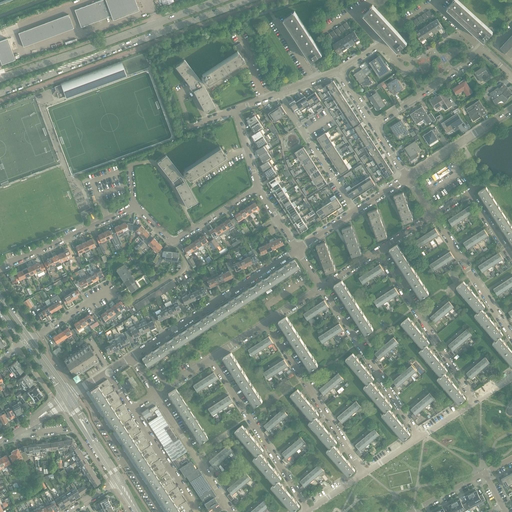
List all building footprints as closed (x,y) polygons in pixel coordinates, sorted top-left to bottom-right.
[(135,0),(102,0),(75,10),(81,27),(112,16),(113,20),(139,11),(135,0)] [(493,32),(489,29),(457,0),(454,0),(448,7),(478,35),(477,36),(481,39),(481,38),(485,41),(493,32)] [(407,43),(404,39),(377,9),(374,6),(365,14),(393,44),(392,45),(395,48),(396,48),(399,51),(407,43)] [(323,54),(320,50),(295,12),(286,19),(308,53),(307,54),(310,58),(311,57),(313,60),(323,54)] [(69,15),(19,33),(24,47),(74,28),(69,15)] [(437,19),(433,22),(438,31),(443,28),(437,19)] [(433,22),(429,25),(434,33),(438,31),(433,22)] [(434,33),(429,25),(424,28),(430,36),(434,33)] [(424,28),(420,30),(426,39),(430,36),(424,28)] [(421,42),(426,39),(420,30),(416,33),(421,42)] [(355,31),(350,34),(356,43),(360,40),(355,31)] [(351,46),(356,43),(350,34),(346,37),(351,46)] [(351,46),(346,37),(341,40),(347,49),(351,46)] [(511,37),(506,44),(503,48),(511,55),(511,54),(511,37)] [(16,60),(15,59),(8,38),(0,41),(0,59),(2,65),(16,60)] [(343,52),(347,49),(341,40),(337,43),(343,52)] [(338,54),(343,52),(337,43),(333,46),(338,54)] [(183,61),(175,67),(176,67),(180,73),(180,74),(181,73),(185,80),(186,79),(190,86),(189,87),(192,91),(193,91),(198,98),(197,98),(201,105),(205,112),(204,112),(205,112),(214,107),(202,86),(201,84),(204,82),(205,83),(206,83),(207,84),(210,82),(210,83),(210,82),(216,78),(217,78),(223,74),(224,74),(223,73),(230,69),(230,70),(230,69),(237,65),(243,61),(244,61),(243,60),(242,57),(240,55),(238,52),(204,74),(205,75),(201,77),(202,80),(199,82),(198,80),(183,61)] [(380,58),(370,64),(379,77),(388,71),(380,58)] [(54,87),(59,99),(66,96),(67,97),(67,96),(68,98),(67,98),(92,89),(91,89),(91,88),(91,86),(100,82),(101,84),(101,85),(125,76),(125,75),(126,75),(120,61),(60,83),(61,84),(54,87)] [(367,66),(354,75),(359,83),(361,82),(362,84),(361,84),(364,88),(369,85),(372,83),(368,76),(367,77),(365,74),(370,71),(367,66)] [(485,66),(475,73),(480,82),(491,75),(485,66)] [(397,78),(387,84),(394,95),(403,89),(397,78)] [(460,85),(453,89),(456,95),(463,90),(467,96),(473,92),(464,79),(459,83),(460,85)] [(325,87),(328,91),(337,85),(334,81),(331,82),(330,81),(318,86),(320,89),(320,90),(325,87)] [(495,90),(489,94),(494,101),(500,97),(499,96),(502,95),(507,100),(511,94),(511,92),(508,88),(504,84),(499,89),(498,87),(495,90)] [(328,91),(331,96),(340,90),(337,85),(328,91)] [(331,96),(334,100),(343,95),(340,90),(331,96)] [(315,92),(311,95),(316,104),(321,101),(315,92)] [(376,93),(369,98),(378,111),(385,106),(376,93)] [(437,97),(431,101),(435,109),(442,104),(445,110),(451,106),(443,93),(437,97)] [(305,96),(312,107),(316,104),(311,95),(306,98),(305,96)] [(345,99),(343,95),(334,100),(337,105),(345,99)] [(305,96),(300,99),(306,108),(310,105),(311,107),(312,107),(305,96)] [(295,100),(301,111),(306,108),(300,99),(296,102),(295,100)] [(348,104),(345,99),(337,105),(340,109),(348,104)] [(301,111),(295,100),(290,103),(297,114),(301,111)] [(475,103),(466,109),(467,108),(469,111),(468,112),(473,120),(480,116),(481,117),(487,113),(479,100),(475,103)] [(340,109),(343,114),(351,108),(348,104),(340,109)] [(275,109),(281,119),(288,115),(282,105),(275,109)] [(410,115),(416,124),(421,120),(422,121),(425,119),(428,124),(427,124),(427,125),(432,122),(422,107),(410,115)] [(354,113),(351,108),(343,114),(346,118),(354,113)] [(275,123),(281,119),(275,109),(269,113),(275,123)] [(247,120),(252,127),(261,121),(255,112),(249,116),(251,118),(247,120)] [(357,117),(354,113),(346,118),(349,123),(357,117)] [(457,114),(444,122),(450,131),(454,129),(456,128),(455,128),(463,123),(457,114)] [(357,117),(349,123),(352,128),(360,122),(357,117)] [(407,134),(410,132),(401,120),(391,127),(397,136),(405,131),(407,134)] [(265,127),(261,121),(252,127),(256,133),(261,130),(265,127)] [(352,129),(355,133),(364,128),(361,123),(352,129)] [(355,133),(358,138),(367,132),(364,128),(355,133)] [(436,128),(423,136),(429,145),(438,139),(435,136),(439,133),(436,128)] [(252,136),(256,142),(265,136),(261,130),(256,133),(252,136)] [(358,138),(361,142),(370,137),(367,132),(358,138)] [(320,143),(329,137),(326,133),(317,138),(320,143)] [(270,142),(265,136),(256,142),(260,148),(266,145),(270,142)] [(320,143),(323,148),(332,142),(329,137),(320,143)] [(373,141),(370,137),(361,142),(364,147),(373,141)] [(364,147),(367,151),(376,146),(373,141),(364,147)] [(419,156),(417,154),(421,151),(415,141),(405,148),(411,158),(413,160),(419,156)] [(335,146),(332,142),(323,148),(326,152),(335,146)] [(256,151),(260,157),(270,151),(266,145),(260,148),(256,151)] [(326,152),(329,157),(338,151),(335,146),(326,152)] [(367,151),(370,156),(379,150),(376,146),(367,151)] [(187,207),(186,207),(187,207),(196,202),(184,181),(183,179),(187,177),(188,178),(187,178),(188,180),(189,179),(189,180),(192,178),(192,177),(198,173),(199,174),(199,173),(205,169),(206,169),(205,169),(212,165),(212,164),(219,160),(225,156),(226,156),(222,150),(220,147),(186,170),(187,170),(183,173),(184,175),(181,177),(180,175),(165,156),(157,162),(157,163),(158,162),(162,169),(163,168),(167,175),(168,175),(172,181),(171,182),(174,187),(175,186),(180,193),(179,193),(183,200),(187,207)] [(304,147),(295,153),(298,157),(307,152),(304,147)] [(370,156),(373,160),(382,155),(379,150),(370,156)] [(274,158),(270,151),(260,157),(264,163),(264,164),(270,160),(274,158)] [(329,157),(332,161),(341,156),(338,151),(329,157)] [(298,157),(301,162),(310,156),(307,152),(298,157)] [(373,160),(376,165),(385,159),(382,155),(373,160)] [(310,156),(301,162),(304,166),(313,161),(310,156)] [(332,161),(335,166),(344,160),(341,156),(332,161)] [(376,165),(379,170),(388,164),(385,159),(376,165)] [(274,166),(270,160),(264,164),(264,163),(260,166),(264,172),(274,166)] [(335,166),(338,170),(347,165),(344,160),(335,166)] [(304,166),(307,171),(316,165),(313,161),(304,166)] [(379,170),(382,174),(390,168),(388,164),(379,170)] [(316,165),(307,171),(310,175),(319,170),(316,165)] [(350,169),(347,165),(338,170),(341,175),(350,169)] [(264,172),(268,179),(274,175),(278,173),(274,166),(264,172)] [(394,173),(390,168),(382,174),(385,179),(394,173)] [(310,175),(313,180),(322,174),(319,170),(310,175)] [(322,174),(313,180),(316,185),(324,179),(322,174)] [(267,183),(271,188),(281,181),(278,176),(276,178),(274,175),(268,179),(270,181),(267,183)] [(375,185),(370,176),(365,179),(371,188),(375,185)] [(328,184),(324,179),(316,185),(319,189),(328,184)] [(366,191),(371,188),(365,179),(361,182),(366,191)] [(281,181),(271,188),(274,193),(284,186),(281,181)] [(366,191),(361,182),(356,185),(362,194),(366,191)] [(357,197),(362,194),(356,185),(351,188),(357,197)] [(274,193),(277,198),(286,193),(288,191),(284,186),(274,193)] [(478,192),(487,206),(495,201),(486,187),(478,192)] [(351,188),(347,191),(352,200),(357,197),(351,188)] [(394,196),(399,210),(408,206),(403,192),(394,196)] [(289,198),(286,193),(277,198),(280,203),(289,198)] [(292,203),(289,198),(280,203),(284,208),(292,203)] [(337,198),(332,201),(337,210),(342,206),(337,198)] [(337,210),(332,201),(327,205),(332,213),(337,210)] [(496,220),(504,215),(495,201),(487,206),(496,220)] [(255,202),(249,205),(253,211),(259,208),(255,202)] [(284,208),(287,213),(295,208),(297,207),(294,202),(292,203),(284,208)] [(249,205),(245,208),(249,215),(253,211),(249,205)] [(327,216),(332,213),(327,205),(322,208),(327,216)] [(413,221),(408,206),(399,210),(404,224),(413,221)] [(474,214),(469,206),(464,210),(468,216),(472,214),(473,215),(474,214)] [(297,207),(295,208),(287,213),(290,218),(299,213),(301,212),(297,207)] [(245,208),(240,212),(243,218),(249,215),(245,208)] [(322,220),(327,216),(322,208),(316,211),(322,220)] [(368,212),(370,218),(373,226),(382,223),(377,209),(368,212)] [(469,217),(468,216),(464,210),(459,213),(463,219),(467,217),(468,218),(469,217)] [(239,222),(238,221),(243,218),(240,212),(234,215),(235,217),(233,219),(236,224),(239,222)] [(290,218),(293,223),(302,218),(299,213),(290,218)] [(464,220),(463,219),(459,213),(454,216),(458,223),(462,220),(463,221),(464,220)] [(511,229),(511,226),(504,215),(496,220),(505,234),(511,229)] [(459,224),(458,223),(454,216),(449,220),(453,226),(457,224),(458,225),(459,224)] [(297,228),(305,223),(307,222),(304,217),(302,218),(293,223),(297,228)] [(229,218),(224,222),(228,228),(233,224),(234,226),(237,224),(236,224),(233,219),(231,221),(229,218)] [(120,225),(123,232),(129,230),(129,231),(132,231),(133,226),(133,224),(128,223),(126,224),(125,222),(120,225)] [(228,228),(224,222),(219,225),(223,231),(228,228)] [(308,228),(305,223),(297,228),(300,234),(308,228)] [(387,237),(382,223),(373,226),(378,240),(387,237)] [(123,232),(120,225),(114,228),(115,229),(112,230),(116,238),(119,244),(121,243),(119,238),(125,235),(123,232)] [(138,226),(133,226),(132,231),(135,232),(135,231),(139,235),(145,230),(141,225),(139,227),(138,226)] [(219,225),(214,229),(218,235),(223,231),(219,225)] [(342,229),(347,243),(356,240),(351,226),(342,229)] [(435,228),(429,232),(434,238),(437,236),(438,237),(440,236),(435,228)] [(221,239),(218,235),(214,229),(209,232),(213,239),(211,241),(215,247),(218,246),(216,242),(221,239)] [(109,230),(104,233),(107,240),(113,237),(109,230)] [(149,234),(145,230),(139,235),(144,240),(149,234)] [(484,230),(479,233),(483,239),(487,237),(488,238),(489,237),(484,230)] [(434,238),(429,232),(425,235),(429,241),(432,239),(433,240),(434,239),(434,238)] [(107,240),(104,233),(98,235),(99,237),(96,238),(103,252),(105,251),(103,245),(108,243),(107,240)] [(484,240),(483,239),(479,233),(474,236),(478,243),(482,240),(483,241),(484,240)] [(204,235),(198,239),(204,247),(205,248),(206,247),(206,244),(208,241),(204,235)] [(425,235),(419,238),(424,245),(427,242),(428,243),(429,242),(429,241),(425,235)] [(474,236),(469,239),(473,246),(477,244),(478,245),(479,244),(478,243),(474,236)] [(281,237),(275,240),(278,247),(284,244),(281,237)] [(148,244),(152,248),(158,242),(153,238),(148,244)] [(424,245),(419,238),(414,241),(419,248),(422,246),(423,247),(424,246),(424,245)] [(92,239),(87,242),(90,249),(96,246),(92,239)] [(198,239),(194,242),(197,248),(199,250),(204,247),(198,239)] [(474,247),(473,246),(469,239),(464,243),(468,249),(472,247),(473,248),(474,247)] [(275,240),(269,243),(272,250),(278,247),(275,240)] [(361,254),(356,240),(347,243),(352,257),(361,254)] [(81,244),(84,251),(85,254),(91,251),(90,249),(87,242),(81,244)] [(162,247),(158,242),(152,248),(157,252),(162,247)] [(194,242),(189,245),(192,251),(197,248),(194,242)] [(316,246),(321,260),(331,256),(326,242),(316,246)] [(144,243),(140,247),(138,249),(140,251),(146,245),(144,243)] [(272,250),(269,243),(264,245),(267,252),(272,250)] [(79,254),(84,251),(81,244),(76,247),(79,254)] [(188,254),(192,251),(189,245),(184,249),(188,254)] [(264,245),(256,249),(258,254),(261,253),(261,255),(267,252),(264,245)] [(390,250),(398,263),(406,258),(397,245),(390,250)] [(255,254),(249,257),(252,263),(258,261),(256,256),(258,254),(256,249),(255,248),(253,250),(255,254)] [(69,250),(63,252),(66,260),(72,257),(69,250)] [(450,251),(445,255),(449,261),(453,259),(454,260),(455,259),(450,251)] [(63,252),(58,255),(61,262),(66,260),(63,252)] [(499,253),(494,256),(498,262),(502,260),(503,261),(504,260),(499,253)] [(58,255),(52,258),(55,265),(56,267),(62,265),(61,262),(58,255)] [(450,262),(449,261),(445,255),(440,258),(444,265),(447,262),(448,263),(450,262)] [(336,271),(331,256),(321,260),(326,274),(336,271)] [(498,262),(494,256),(489,259),(493,266),(497,263),(498,264),(499,263),(498,262)] [(252,263),(249,257),(244,259),(247,266),(252,263)] [(50,267),(55,265),(52,258),(46,260),(47,261),(44,263),(48,272),(52,271),(50,267)] [(192,258),(188,260),(192,267),(196,264),(192,258)] [(398,263),(405,274),(413,269),(406,258),(398,263)] [(440,258),(435,261),(439,268),(442,266),(443,267),(444,266),(444,265),(440,258)] [(241,269),(247,266),(244,259),(238,262),(241,269)] [(489,259),(484,263),(488,269),(492,267),(492,268),(494,267),(493,266),(489,259)] [(294,260),(280,269),(285,277),(299,268),(294,260)] [(439,269),(439,268),(435,261),(429,265),(434,271),(437,269),(438,270),(439,269)] [(94,270),(95,273),(98,279),(104,276),(100,268),(99,268),(99,269),(97,270),(92,262),(90,263),(92,267),(94,270)] [(238,262),(230,266),(232,271),(235,270),(236,271),(241,269),(238,262)] [(39,263),(33,265),(37,272),(37,274),(44,271),(45,273),(47,272),(43,264),(40,265),(39,263)] [(229,271),(224,273),(227,280),(232,277),(230,272),(232,271),(230,266),(229,263),(226,265),(229,271)] [(489,270),(488,269),(484,263),(479,266),(483,272),(487,270),(488,271),(489,270)] [(380,264),(374,268),(379,274),(382,272),(383,273),(384,272),(380,264)] [(31,275),(37,272),(33,265),(28,268),(31,275)] [(117,269),(121,275),(127,270),(124,265),(117,269)] [(28,268),(22,270),(26,277),(31,275),(28,268)] [(379,275),(379,274),(374,268),(369,271),(373,277),(377,275),(378,276),(379,275)] [(82,269),(80,270),(88,285),(93,282),(90,276),(89,274),(86,276),(82,269)] [(280,269),(267,278),(272,286),(285,277),(280,269)] [(405,274),(413,286),(421,281),(413,269),(405,274)] [(26,277),(22,270),(16,273),(18,275),(15,277),(17,281),(26,277)] [(82,288),(88,285),(80,270),(78,271),(82,278),(78,280),(74,282),(77,288),(80,286),(82,288)] [(131,276),(127,270),(121,275),(124,280),(131,276)] [(369,271),(364,274),(368,281),(372,278),(373,279),(374,278),(373,277),(369,271)] [(90,276),(93,282),(98,279),(95,273),(90,276)] [(221,283),(227,280),(224,273),(218,276),(221,283)] [(369,282),(368,281),(364,274),(359,278),(363,284),(367,282),(368,283),(369,282)] [(131,276),(124,280),(128,286),(135,281),(131,276)] [(221,283),(218,276),(212,279),(216,285),(221,283)] [(272,286),(267,278),(253,287),(258,295),(272,286)] [(207,281),(205,282),(207,288),(210,287),(210,288),(216,285),(212,279),(207,281)] [(138,287),(135,281),(128,286),(132,291),(138,287)] [(334,286),(343,299),(350,294),(342,281),(334,286)] [(429,293),(421,281),(413,286),(421,298),(429,293)] [(204,288),(198,290),(201,297),(207,294),(205,289),(207,288),(205,282),(202,284),(204,288)] [(456,288),(467,300),(474,294),(464,282),(456,288)] [(504,282),(499,286),(503,292),(507,290),(507,291),(509,290),(508,289),(504,282)] [(504,293),(503,292),(499,286),(494,289),(498,295),(502,293),(503,294),(504,293)] [(244,304),(258,295),(253,287),(239,296),(244,304)] [(395,287),(390,291),(394,297),(397,295),(398,296),(400,295),(395,287)] [(78,296),(80,294),(77,290),(75,291),(74,291),(69,294),(73,300),(78,296)] [(198,290),(193,293),(196,299),(201,297),(198,290)] [(390,291),(384,294),(388,301),(392,298),(393,299),(394,298),(394,297),(390,291)] [(51,301),(53,304),(57,310),(62,306),(57,299),(60,297),(57,293),(54,294),(57,298),(51,301)] [(196,299),(193,293),(187,295),(190,302),(196,299)] [(64,298),(67,303),(68,303),(73,300),(69,294),(64,297),(64,298)] [(343,299),(350,310),(358,305),(350,294),(343,299)] [(389,302),(388,301),(384,294),(379,298),(383,304),(387,302),(388,303),(389,302)] [(474,294),(467,300),(478,313),(482,309),(485,307),(474,294)] [(181,304),(184,303),(185,305),(190,302),(187,295),(179,299),(181,304)] [(230,313),(244,304),(239,296),(225,305),(230,313)] [(384,305),(383,304),(379,298),(374,301),(378,307),(382,305),(383,306),(384,305)] [(28,299),(22,303),(27,310),(33,307),(28,299)] [(179,305),(181,304),(179,299),(176,300),(178,304),(173,307),(176,313),(181,310),(179,305)] [(328,309),(329,308),(324,300),(319,304),(323,310),(327,308),(328,309)] [(120,301),(115,305),(121,313),(125,310),(123,307),(124,307),(123,305),(120,301)] [(449,301),(444,305),(449,311),(453,308),(454,309),(455,308),(449,301)] [(42,308),(43,310),(47,316),(52,313),(48,307),(47,304),(43,307),(41,304),(40,305),(42,308)] [(57,310),(53,304),(48,307),(52,313),(57,310)] [(176,313),(173,307),(171,304),(166,307),(167,309),(170,316),(176,313)] [(319,304),(314,307),(318,313),(322,311),(323,312),(324,311),(323,310),(319,304)] [(121,313),(115,305),(110,308),(115,314),(117,317),(122,314),(121,313)] [(230,313),(225,305),(211,314),(216,322),(230,313)] [(350,310),(358,322),(366,317),(358,305),(350,310)] [(444,305),(440,309),(445,315),(448,312),(449,313),(450,312),(449,311),(444,305)] [(318,313),(314,307),(309,310),(313,317),(317,314),(318,315),(319,314),(318,313)] [(43,310),(42,308),(40,309),(37,311),(39,315),(38,316),(40,319),(41,318),(42,319),(47,316),(43,310)] [(110,308),(106,312),(110,317),(115,314),(110,308)] [(165,318),(170,316),(167,309),(161,312),(165,318)] [(445,315),(440,309),(435,313),(440,319),(443,316),(444,317),(445,316),(445,315)] [(492,322),(482,309),(478,313),(477,314),(474,316),(485,328),(492,322)] [(314,318),(313,317),(309,310),(304,314),(308,320),(312,318),(313,319),(314,318)] [(111,319),(110,317),(106,312),(100,315),(102,317),(100,319),(103,324),(106,322),(106,323),(111,319)] [(156,321),(158,320),(159,321),(165,318),(161,312),(156,315),(155,314),(153,315),(154,316),(156,321)] [(441,320),(440,319),(435,313),(430,317),(434,322),(435,323),(439,320),(440,321),(441,320)] [(84,318),(88,324),(89,326),(97,321),(94,316),(91,318),(89,314),(84,318)] [(203,331),(216,322),(211,314),(197,323),(203,331)] [(147,323),(150,330),(156,327),(153,322),(156,321),(154,316),(151,317),(153,321),(147,323)] [(279,322),(287,335),(295,330),(287,317),(279,322)] [(374,329),(366,317),(358,322),(366,335),(374,329)] [(419,330),(416,326),(408,317),(401,324),(412,336),(419,330)] [(88,324),(84,318),(79,321),(83,327),(88,324)] [(84,329),(83,327),(79,321),(74,324),(76,327),(74,329),(76,333),(79,332),(79,333),(84,329)] [(503,334),(492,322),(485,328),(496,341),(500,337),(503,334)] [(145,333),(150,330),(147,323),(142,326),(145,333)] [(203,331),(197,323),(184,332),(189,340),(203,331)] [(343,332),(344,331),(339,324),(334,327),(339,333),(342,331),(343,332)] [(142,326),(136,329),(139,335),(145,333),(142,326)] [(63,331),(67,337),(72,334),(76,340),(78,339),(75,334),(73,329),(70,331),(68,327),(63,331)] [(339,334),(339,333),(334,327),(329,330),(333,337),(337,334),(338,335),(339,334)] [(130,330),(127,331),(130,337),(133,336),(134,338),(139,335),(136,329),(131,331),(130,330)] [(467,329),(462,333),(467,339),(471,336),(472,337),(473,336),(467,329)] [(303,341),(295,330),(287,335),(295,346),(303,341)] [(329,330),(324,334),(328,340),(332,338),(333,339),(334,338),(333,337),(329,330)] [(412,336),(423,349),(426,345),(430,342),(419,330),(412,336)] [(63,331),(58,334),(62,340),(67,337),(63,331)] [(127,337),(121,340),(125,347),(130,344),(128,338),(130,337),(127,331),(125,332),(127,337)] [(184,332),(170,341),(175,349),(189,340),(184,332)] [(462,333),(458,337),(463,343),(466,340),(467,341),(468,340),(467,339),(462,333)] [(57,343),(62,340),(58,334),(53,337),(57,343)] [(329,341),(328,340),(324,334),(319,337),(323,343),(327,341),(328,342),(329,341)] [(269,336),(264,339),(268,346),(272,344),(273,345),(274,344),(269,336)] [(393,337),(389,341),(394,347),(397,344),(398,345),(399,344),(393,337)] [(463,343),(458,337),(453,341),(458,347),(461,344),(462,345),(464,344),(463,343)] [(492,343),(503,356),(510,350),(500,337),(496,341),(492,343)] [(264,339),(259,343),(263,349),(267,347),(267,348),(269,347),(268,346),(264,339)] [(119,349),(125,347),(121,340),(116,343),(119,349)] [(175,349),(170,341),(156,350),(161,358),(175,349)] [(302,358),(310,353),(303,341),(295,346),(302,358)] [(395,348),(394,347),(389,341),(384,345),(389,351),(393,348),(394,349),(395,348)] [(459,348),(458,347),(453,341),(448,345),(452,350),(453,351),(457,348),(458,349),(459,348)] [(64,360),(68,366),(65,367),(68,372),(71,370),(73,375),(76,380),(80,377),(78,374),(93,364),(95,366),(99,363),(98,361),(99,360),(88,344),(88,345),(86,342),(82,345),(83,347),(64,360)] [(116,343),(110,345),(113,352),(119,349),(116,343)] [(259,343),(254,346),(258,353),(261,350),(262,351),(263,350),(263,349),(259,343)] [(108,354),(113,352),(110,345),(105,348),(108,354)] [(389,351),(384,345),(380,349),(385,355),(388,352),(389,353),(390,352),(389,351)] [(437,358),(426,345),(423,349),(419,352),(430,364),(437,358)] [(258,354),(258,353),(254,346),(248,350),(252,356),(256,354),(257,355),(258,354)] [(53,352),(56,357),(63,352),(60,348),(53,352)] [(379,358),(380,359),(383,356),(384,357),(385,356),(385,355),(380,349),(375,353),(379,358)] [(147,367),(161,358),(156,350),(142,359),(147,367)] [(511,351),(510,350),(503,356),(511,365),(511,366),(511,351)] [(223,358),(232,371),(240,366),(231,353),(223,358)] [(318,365),(310,353),(302,358),(310,371),(318,365)] [(346,359),(357,372),(364,366),(353,353),(346,359)] [(485,357),(480,361),(485,367),(489,364),(490,365),(491,364),(485,357)] [(448,370),(437,358),(430,364),(440,377),(444,373),(448,370)] [(284,359),(279,363),(283,369),(287,367),(288,368),(289,367),(284,359)] [(11,369),(13,372),(21,366),(19,363),(18,363),(17,361),(8,367),(10,369),(11,369)] [(480,361),(476,365),(481,371),(484,368),(485,369),(486,368),(485,367),(480,361)] [(284,370),(283,369),(279,363),(274,366),(278,373),(282,370),(283,371),(284,370)] [(412,365),(407,369),(412,375),(415,372),(416,373),(417,372),(412,365)] [(481,371),(476,365),(471,369),(476,375),(479,372),(481,373),(482,372),(481,371)] [(21,366),(13,372),(12,372),(16,377),(24,371),(23,369),(21,366)] [(239,382),(247,377),(240,366),(232,371),(239,382)] [(274,366),(269,370),(273,376),(276,374),(277,375),(279,374),(278,373),(274,366)] [(374,379),(364,366),(357,372),(367,385),(371,381),(374,379)] [(413,376),(412,375),(407,369),(403,373),(407,379),(411,376),(412,377),(413,376)] [(477,376),(476,375),(471,369),(466,373),(470,377),(471,378),(471,379),(475,376),(476,377),(477,376)] [(273,377),(273,376),(269,370),(263,373),(267,379),(271,377),(272,378),(273,377)] [(214,372),(209,376),(213,382),(216,380),(217,381),(219,380),(214,372)] [(338,373),(334,377),(339,383),(342,380),(343,381),(344,380),(338,373)] [(407,379),(403,373),(398,377),(403,383),(406,380),(407,381),(408,380),(407,379)] [(437,379),(448,392),(455,386),(444,373),(440,377),(437,379)] [(20,382),(22,385),(30,379),(28,376),(26,374),(18,380),(19,382),(20,382)] [(213,383),(213,382),(209,376),(204,379),(208,385),(211,383),(212,384),(213,383)] [(239,382),(247,394),(255,389),(247,377),(239,382)] [(339,384),(339,383),(334,377),(329,381),(334,387),(337,384),(338,385),(339,384)] [(397,386),(397,387),(398,387),(401,384),(403,385),(404,384),(403,383),(398,377),(393,381),(397,386)] [(33,382),(30,379),(22,385),(24,387),(23,388),(25,390),(33,384),(32,382),(33,382)] [(91,392),(100,405),(117,394),(114,390),(114,391),(110,385),(110,384),(107,379),(95,387),(96,388),(91,392)] [(208,386),(208,385),(204,379),(198,382),(203,389),(206,386),(207,387),(208,386)] [(128,393),(134,389),(129,381),(123,385),(128,393)] [(335,388),(334,387),(329,381),(324,385),(329,391),(333,388),(334,389),(335,388)] [(382,394),(371,381),(367,385),(364,387),(375,400),(382,394)] [(203,390),(203,389),(198,382),(193,386),(197,392),(201,390),(202,391),(203,390)] [(320,389),(323,394),(324,395),(325,395),(328,392),(329,393),(330,392),(329,391),(324,385),(320,389)] [(466,398),(455,386),(448,392),(455,400),(459,404),(466,398)] [(32,397),(40,391),(38,388),(37,389),(36,387),(27,393),(29,395),(32,397)] [(177,407),(184,402),(176,389),(168,394),(177,407)] [(263,401),(255,389),(247,394),(255,406),(263,401)] [(290,396),(301,408),(308,402),(298,389),(290,396)] [(40,391),(32,397),(34,400),(33,401),(34,403),(43,397),(41,395),(42,395),(40,391)] [(430,393),(425,397),(430,403),(433,400),(435,401),(436,400),(430,393)] [(100,405),(108,419),(126,408),(123,404),(122,404),(119,398),(117,394),(100,405)] [(393,407),(382,394),(375,400),(386,413),(389,409),(393,407)] [(229,395),(223,399),(228,405),(231,403),(232,404),(234,403),(229,395)] [(431,404),(430,403),(425,397),(421,401),(426,407),(429,404),(430,405),(431,404)] [(228,406),(228,405),(223,399),(218,402),(223,408),(226,406),(227,407),(228,406)] [(20,401),(18,402),(18,403),(18,404),(16,405),(17,406),(13,408),(15,412),(17,415),(23,412),(21,409),(23,407),(20,401)] [(356,401),(352,405),(357,411),(360,408),(361,409),(362,408),(356,401)] [(426,408),(426,407),(421,401),(416,405),(421,411),(424,408),(425,409),(426,408)] [(177,407),(184,418),(192,413),(184,402),(177,407)] [(223,409),(223,408),(218,402),(213,405),(217,412),(221,409),(222,410),(223,409)] [(308,402),(301,408),(312,421),(316,417),(319,414),(308,402)] [(5,409),(7,412),(11,420),(16,417),(14,413),(15,412),(13,408),(11,403),(9,404),(11,409),(10,409),(9,408),(5,409)] [(218,413),(217,412),(213,405),(208,409),(212,415),(216,413),(217,414),(218,413)] [(358,412),(357,411),(352,405),(347,409),(352,415),(356,412),(357,413),(358,412)] [(415,413),(416,414),(416,415),(420,412),(421,413),(422,412),(421,411),(416,405),(411,409),(415,413)] [(156,406),(149,410),(152,414),(145,418),(164,447),(163,447),(172,461),(187,452),(179,439),(178,440),(156,406)] [(128,412),(126,408),(108,419),(117,433),(135,422),(132,418),(131,418),(128,412)] [(152,414),(149,410),(148,408),(141,413),(145,418),(152,414)] [(283,409),(278,413),(283,419),(286,416),(288,417),(289,416),(283,409)] [(353,416),(352,415),(347,409),(343,413),(348,419),(351,416),(352,417),(353,416)] [(400,422),(389,409),(386,413),(382,415),(393,428),(400,422)] [(4,411),(0,413),(0,423),(2,423),(3,424),(4,424),(6,424),(6,423),(9,421),(6,415),(4,411)] [(184,418),(192,430),(200,425),(192,413),(184,418)] [(284,420),(283,419),(278,413),(274,417),(278,423),(282,420),(283,421),(284,420)] [(338,417),(342,422),(342,423),(343,423),(346,420),(347,421),(348,420),(348,419),(343,413),(338,417)] [(279,424),(278,423),(274,417),(269,421),(274,427),(277,424),(278,425),(279,424)] [(316,417),(312,421),(308,423),(319,436),(326,430),(316,417)] [(264,425),(268,430),(269,431),(273,428),(274,429),(275,428),(274,427),(269,421),(264,425)] [(137,426),(135,422),(117,433),(126,447),(144,436),(141,432),(140,432),(137,426)] [(411,434),(400,422),(393,428),(401,437),(404,440),(411,434)] [(192,430),(198,439),(200,443),(208,437),(200,425),(192,430)] [(235,432),(246,444),(253,438),(243,426),(235,432)] [(375,429),(370,433),(375,439),(378,436),(379,437),(380,436),(375,429)] [(326,430),(319,436),(330,448),(334,445),(337,442),(326,430)] [(376,440),(375,439),(370,433),(365,437),(370,443),(374,440),(375,441),(376,440)] [(146,440),(144,436),(126,447),(135,461),(153,449),(150,445),(149,446),(146,440)] [(301,437),(296,441),(301,447),(305,444),(306,445),(307,444),(301,437)] [(371,444),(370,443),(365,437),(361,441),(366,447),(369,444),(370,445),(371,444)] [(264,451),(253,438),(246,444),(257,457),(260,453),(264,451)] [(69,447),(71,450),(77,447),(72,440),(63,441),(64,448),(69,447)] [(302,448),(301,447),(296,441),(292,445),(297,451),(300,448),(301,449),(302,448)] [(356,445),(360,449),(360,450),(361,451),(364,448),(365,449),(366,448),(366,447),(361,441),(356,445)] [(228,445),(223,449),(228,455),(231,452),(232,453),(233,452),(228,445)] [(297,452),(297,451),(292,445),(287,449),(292,455),(295,452),(296,453),(297,452)] [(344,458),(334,445),(330,448),(327,451),(337,464),(344,458)] [(22,447),(28,457),(30,456),(30,457),(34,456),(34,455),(33,446),(22,447)] [(30,456),(28,457),(22,447),(18,450),(17,449),(15,450),(14,450),(13,451),(12,452),(13,454),(9,455),(13,462),(16,461),(17,462),(23,459),(24,461),(29,459),(30,460),(32,459),(30,457),(30,456)] [(77,447),(71,450),(74,455),(80,452),(77,447)] [(155,453),(153,449),(135,461),(144,474),(162,463),(159,459),(158,460),(155,454),(155,453)] [(223,449),(218,453),(223,459),(227,456),(228,457),(229,456),(228,455),(223,449)] [(282,453),(286,457),(287,458),(287,459),(291,456),(292,457),(293,456),(292,455),(287,449),(282,453)] [(80,452),(74,455),(78,461),(84,457),(80,452)] [(224,460),(223,459),(218,453),(214,457),(219,463),(222,460),(223,461),(224,460)] [(253,460),(264,472),(271,466),(260,453),(257,457),(253,460)] [(8,471),(10,470),(8,467),(8,466),(8,465),(10,463),(6,455),(2,457),(4,461),(4,462),(7,469),(8,471)] [(84,457),(78,461),(81,466),(87,462),(84,457)] [(209,461),(213,465),(213,467),(214,467),(217,464),(218,465),(219,464),(219,463),(214,457),(209,461)] [(355,470),(344,458),(337,464),(345,472),(348,476),(355,470)] [(191,461),(187,463),(186,461),(181,464),(183,466),(179,468),(180,470),(185,477),(186,477),(208,509),(208,510),(218,504),(214,497),(216,496),(198,468),(196,470),(194,465),(191,461)] [(87,462),(81,466),(84,471),(90,467),(87,462)] [(144,474),(153,488),(171,477),(168,473),(167,473),(164,468),(164,467),(162,463),(144,474)] [(319,465),(314,469),(319,475),(322,472),(324,473),(325,472),(319,465)] [(282,478),(271,466),(264,472),(275,484),(278,481),(282,478)] [(90,467),(84,471),(88,476),(94,472),(90,467)] [(320,476),(319,475),(314,469),(310,473),(315,479),(318,476),(319,477),(320,476)] [(91,481),(97,477),(94,472),(88,476),(91,481)] [(246,473),(241,477),(246,483),(249,480),(250,481),(251,480),(246,473)] [(310,473),(305,477),(310,483),(313,480),(314,481),(315,480),(315,479),(310,473)] [(97,477),(91,481),(94,486),(100,483),(97,477)] [(173,481),(171,477),(153,488),(162,502),(180,491),(177,487),(176,487),(173,481)] [(247,484),(246,483),(241,477),(236,481),(241,487),(245,484),(246,485),(247,484)] [(311,484),(310,483),(305,477),(300,481),(304,485),(305,486),(305,487),(309,484),(310,485),(311,484)] [(510,485),(505,477),(501,479),(505,488),(510,485)] [(236,481),(232,485),(237,491),(240,488),(241,489),(242,488),(241,487),(236,481)] [(271,487),(282,500),(289,494),(278,481),(275,484),(271,487)] [(237,492),(237,491),(232,485),(227,489),(231,493),(231,494),(232,495),(235,492),(236,493),(237,492)] [(77,489),(71,493),(75,499),(81,495),(80,495),(77,490),(77,489)] [(182,495),(180,491),(162,502),(168,511),(177,511),(188,505),(186,501),(185,501),(182,495)] [(486,501),(482,494),(479,496),(476,491),(471,494),(477,505),(486,501)] [(71,493),(67,496),(70,502),(75,499),(71,493)] [(471,494),(470,494),(470,493),(468,494),(469,495),(466,496),(469,502),(466,503),(469,509),(477,505),(471,494)] [(293,511),(300,506),(289,494),(282,500),(290,509),(292,511),(293,511)] [(47,497),(49,502),(54,511),(55,511),(56,511),(58,510),(54,500),(51,501),(49,496),(47,497)] [(67,496),(62,499),(65,505),(70,502),(67,496)] [(100,502),(103,508),(111,504),(107,498),(100,502)] [(60,508),(65,505),(62,499),(56,502),(60,508)] [(463,505),(460,500),(457,501),(457,500),(455,501),(455,502),(459,511),(464,511),(469,509),(466,503),(463,505)] [(40,502),(44,511),(48,511),(46,506),(44,507),(42,501),(40,502)] [(269,507),(264,501),(259,505),(264,511),(267,508),(268,509),(269,507)] [(449,511),(459,511),(455,502),(449,505),(452,510),(449,511)]
